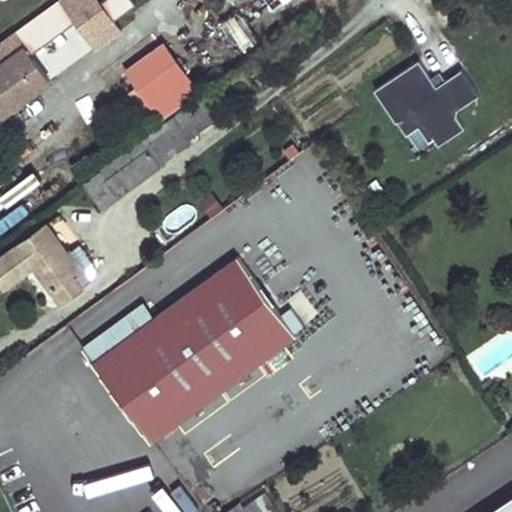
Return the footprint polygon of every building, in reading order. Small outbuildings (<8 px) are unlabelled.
[(0,44),(0,97),(9,110),(51,80),(28,49),(43,38),(46,43),(79,19),(92,37),(115,20),(103,3),(100,0),(60,0),(30,23),(0,44)] [(134,0),(106,0),(103,3),(115,20),(137,4),(134,0)] [(198,88),(165,40),(129,65),(141,83),(131,90),(136,97),(146,90),(162,113),(198,88)] [(425,59),(379,80),(414,153),(467,128),(456,106),(479,94),(466,66),(435,81),(425,59)] [(0,97),(0,107),(4,114),(9,110),(0,97)] [(198,98),(173,116),(188,137),(213,119),(198,98)] [(162,163),(144,139),(87,181),(104,205),(162,163)] [(61,301),(83,286),(75,274),(85,267),(71,248),(68,250),(48,222),(0,255),(0,277),(5,285),(36,264),(61,301)] [(305,345),(238,254),(94,360),(159,449),(174,438),(169,430),(281,348),(288,358),(305,345)] [(75,274),(83,286),(93,279),(85,267),(75,274)] [(81,334),(121,318),(115,303),(75,319),(81,334)] [(511,511),(511,490),(475,511),(511,511)] [(229,511),(263,511),(256,501),(244,509),(241,505),(229,511)]
